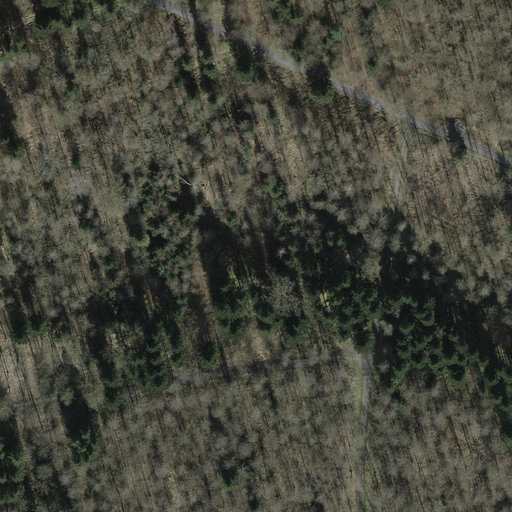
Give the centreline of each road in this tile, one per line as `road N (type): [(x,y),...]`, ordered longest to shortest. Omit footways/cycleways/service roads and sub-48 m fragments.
road 1 (track): [(369,353),(0,417)]
road 2 (track): [(412,118),(162,0)]
road 3 (track): [(412,118),(369,353)]
road 4 (track): [(360,511),(369,353)]
